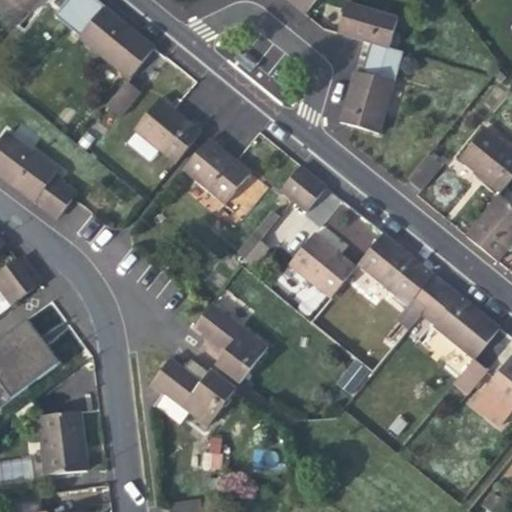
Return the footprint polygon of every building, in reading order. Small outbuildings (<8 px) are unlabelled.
[(8,0),(28,16),(40,0),(8,0)] [(87,2),(85,0),(67,0),(54,17),(66,27),(87,2)] [(103,6),(94,0),(88,0),(87,2),(99,11),(103,6)] [(286,0),(303,14),(314,0),(286,0)] [(78,37),(99,11),(87,2),(66,27),(78,37)] [(369,44),(388,49),(397,17),(346,3),(337,35),(355,40),(369,44)] [(103,6),(99,11),(78,37),(75,40),(126,81),(154,48),(130,28),(103,6)] [(402,53),(388,49),(369,44),(364,59),(397,68),(402,53)] [(364,59),(361,72),(393,81),(397,68),(364,59)] [(346,96),(338,124),(378,135),(393,81),(361,72),(353,70),(346,96)] [(140,93),(126,81),(105,107),(119,119),(140,93)] [(133,132),(174,165),(200,133),(182,118),(160,100),(133,132)] [(479,178),(498,194),(511,177),(511,148),(485,127),(457,160),(479,178)] [(7,133),(0,142),(0,178),(16,190),(35,204),(39,199),(61,215),(77,193),(55,177),(59,171),(7,133)] [(208,139),(181,171),(223,206),(250,173),(228,155),(208,139)] [(428,154),(407,180),(420,191),(442,165),(428,154)] [(279,193),(292,203),(313,177),(300,167),(279,193)] [(302,218),(327,188),(313,177),(292,203),(288,207),(302,218)] [(308,216),(321,226),(340,201),(327,191),(308,216)] [(511,243),(511,204),(498,194),(465,235),(483,249),(498,261),(511,243)] [(57,220),(61,215),(39,199),(35,204),(57,220)] [(329,300),(356,266),(335,249),(315,233),(288,267),(329,300)] [(408,305),(428,280),(433,274),(410,256),(382,233),(356,266),(407,307),(408,305)] [(265,246),(252,235),(238,252),(251,263),(265,246)] [(22,257),(16,262),(26,275),(32,271),(22,257)] [(0,274),(0,294),(0,295),(26,275),(16,262),(0,274)] [(32,271),(26,275),(35,288),(42,283),(32,271)] [(445,284),(433,274),(428,280),(440,290),(445,284)] [(10,307),(35,288),(26,275),(0,295),(10,307)] [(440,290),(428,280),(408,305),(420,315),(440,290)] [(445,284),(440,290),(453,300),(458,295),(445,284)] [(433,325),(453,300),(440,290),(420,315),(433,325)] [(458,295),(453,300),(433,325),(432,327),(473,360),(473,359),(499,328),(480,312),(458,295)] [(211,304),(200,317),(191,330),(227,357),(220,366),(242,382),(268,347),(211,304)] [(0,339),(0,411),(1,412),(60,367),(45,347),(38,339),(25,321),(0,339)] [(42,336),(38,339),(45,347),(49,344),(45,340),(42,336)] [(511,411),(511,357),(485,390),(511,411)] [(158,374),(147,388),(149,401),(179,423),(186,414),(207,429),(236,390),(208,370),(199,381),(169,359),(158,374)] [(488,371),(473,359),(473,360),(453,385),(467,397),(488,371)] [(338,387),(357,394),(368,368),(349,360),(338,387)] [(38,419),(46,477),(87,472),(83,442),(80,414),(38,419)] [(223,469),(221,436),(202,437),(204,471),(223,469)] [(208,480),(207,491),(219,492),(220,481),(208,480)] [(169,511),(200,511),(199,502),(168,506),(169,511)]
